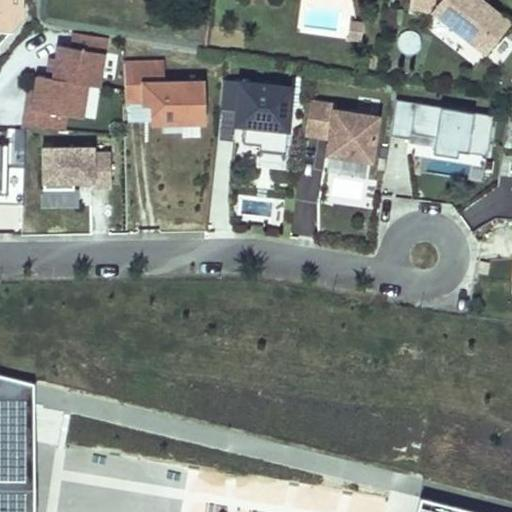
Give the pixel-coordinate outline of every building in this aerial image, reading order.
[(0,0),(0,41),(21,18),(21,0),(0,0)] [(412,0),(429,3),(471,38),(481,25),(493,35),(509,16),(490,0),(412,0)] [(482,47),(493,35),(481,25),(471,38),(482,47)] [(104,78),(108,36),(75,32),(75,45),(58,44),(57,58),(56,75),(92,77),(104,78)] [(56,75),(57,58),(50,58),(49,74),(56,75)] [(164,61),(126,62),(126,94),(126,102),(153,101),(153,122),(204,121),(203,102),(206,102),(206,81),(164,81),(164,61)] [(90,110),(92,77),(56,75),(49,74),(38,73),(36,106),(27,105),(26,124),(74,127),(75,109),(90,110)] [(279,124),(281,104),(291,105),(293,83),(224,76),(221,105),(238,106),(239,99),(248,100),(247,107),(244,139),(261,141),(260,147),(286,149),(288,125),(279,124)] [(36,106),(37,90),(28,90),(27,105),(36,106)] [(372,158),(378,114),(335,107),(336,102),(310,97),(305,131),(321,134),(323,126),(331,127),(330,135),(327,151),(372,158)] [(487,152),(494,113),(396,97),(391,131),(411,134),(411,129),(436,133),(434,143),(458,147),(460,136),(469,137),(467,148),(487,152)] [(247,107),(248,100),(239,99),(238,106),(247,107)] [(288,125),(291,105),(281,104),(279,124),(288,125)] [(330,135),(331,127),(323,126),(321,134),(330,135)] [(434,143),(436,133),(411,129),(411,134),(410,139),(434,143)] [(467,148),(469,137),(460,136),(458,147),(467,148)] [(9,141),(0,140),(0,200),(24,202),(25,165),(8,164),(9,141)] [(457,153),(458,147),(434,143),(433,149),(457,153)] [(93,144),(44,144),(44,185),(74,185),(92,185),(92,183),(111,183),(111,150),(93,150),(93,144)] [(35,511),(35,380),(0,371),(0,511),(35,511)] [(491,511),(423,495),(418,511),(491,511)]
